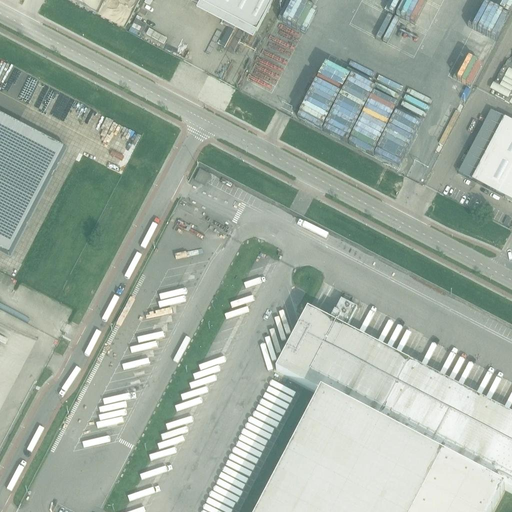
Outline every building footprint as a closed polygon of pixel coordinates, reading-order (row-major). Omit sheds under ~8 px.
[(195,0),(200,2),(257,32),(273,0),(195,0)] [(475,55),(493,63),(511,23),(511,11),(511,13),(503,9),(488,40),(483,38),(475,55)] [(278,66),(301,16),(290,11),(269,56),(274,58),(272,62),(278,66)] [(425,26),(418,42),(392,31),(384,49),(389,51),(385,61),(427,78),(445,34),(425,26)] [(502,67),(491,88),(497,90),(493,97),(510,106),(511,101),(511,65),(508,63),(505,68),(502,67)] [(280,101),(283,94),(273,89),(270,96),(280,101)] [(293,108),(296,100),(285,96),(282,104),(293,108)] [(0,251),(10,256),(66,149),(0,114),(0,251)] [(457,175),(511,202),(511,123),(503,118),(470,181),(457,174),(457,175)] [(362,145),(360,150),(402,172),(408,161),(371,142),(368,148),(362,145)] [(200,169),(194,180),(205,186),(211,175),(200,169)] [(33,311),(43,316),(49,306),(38,300),(33,311)] [(511,511),(511,416),(346,330),(357,309),(341,301),(330,322),(308,310),(276,371),(321,395),(260,511),(492,511),(504,490),(511,494),(511,511)]
